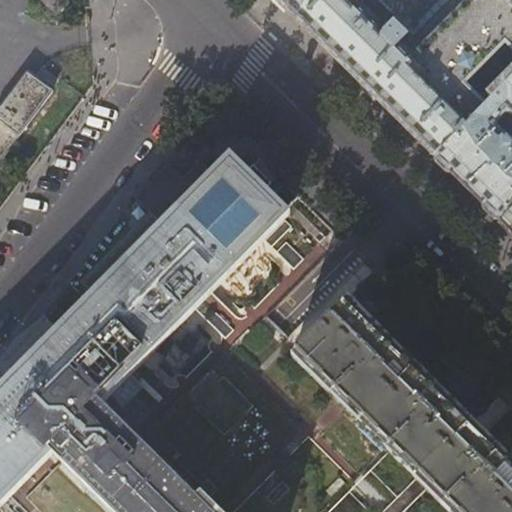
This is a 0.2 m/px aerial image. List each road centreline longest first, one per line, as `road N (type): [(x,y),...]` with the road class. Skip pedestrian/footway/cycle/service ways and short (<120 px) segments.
road 1 (secondary): [(511,319),(214,25)]
road 2 (residential): [(0,310),(214,25)]
